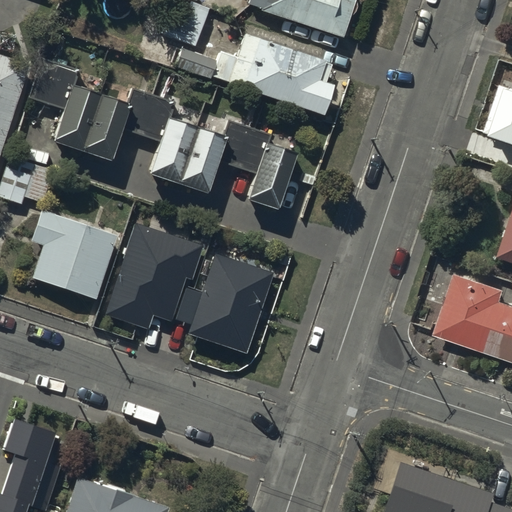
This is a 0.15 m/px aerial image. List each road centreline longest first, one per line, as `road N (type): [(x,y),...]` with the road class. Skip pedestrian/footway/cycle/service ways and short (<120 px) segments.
road 1 (residential): [(459,0),(335,368)]
road 2 (residential): [(309,443),(0,340)]
road 3 (residential): [(335,368),(511,425)]
